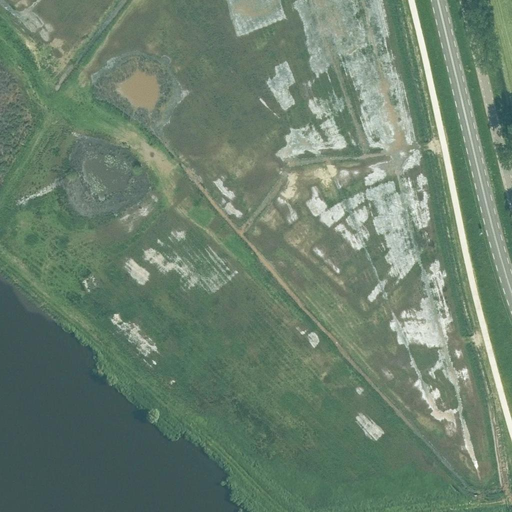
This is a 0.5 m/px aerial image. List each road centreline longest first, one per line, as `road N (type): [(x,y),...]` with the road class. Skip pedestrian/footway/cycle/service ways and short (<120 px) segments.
road 1 (primary): [(511,298),(436,0)]
road 2 (unclassified): [(511,195),(464,0)]
